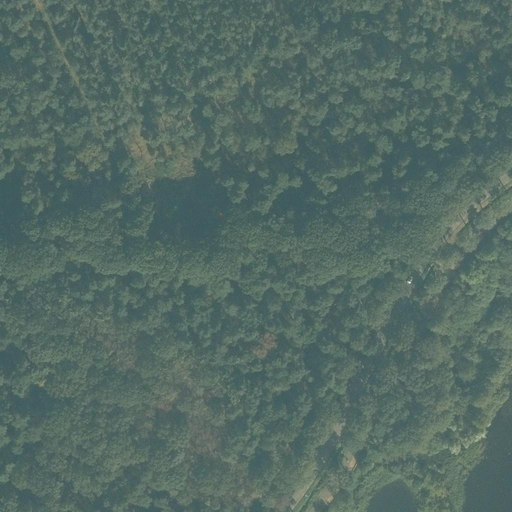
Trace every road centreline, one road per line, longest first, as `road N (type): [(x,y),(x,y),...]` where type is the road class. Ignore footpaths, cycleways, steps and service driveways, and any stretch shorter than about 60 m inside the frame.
road 1 (track): [(440,232),(0,228)]
road 2 (tertiary): [(279,511),(440,232),(511,172)]
road 3 (track): [(362,0),(100,130),(118,226)]
road 4 (track): [(35,0),(100,130)]
